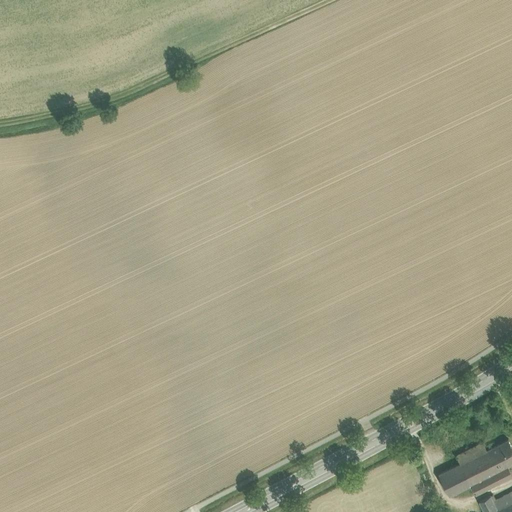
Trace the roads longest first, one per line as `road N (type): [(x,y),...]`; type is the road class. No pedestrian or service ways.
road 1 (track): [(0,123),(107,100),(330,0)]
road 2 (secondary): [(511,364),(244,511)]
